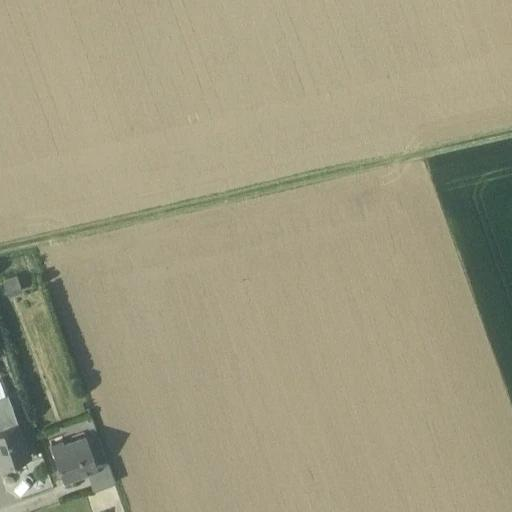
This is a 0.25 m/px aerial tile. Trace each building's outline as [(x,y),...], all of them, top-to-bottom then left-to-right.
[(8,293),(23,290),(20,274),(5,277),(8,293)] [(8,398),(0,401),(0,427),(17,422),(8,398)] [(0,427),(0,465),(29,456),(17,422),(0,427)] [(87,436),(53,448),(64,479),(88,470),(98,467),(87,436)] [(98,467),(88,470),(95,488),(114,481),(108,463),(98,467)]
